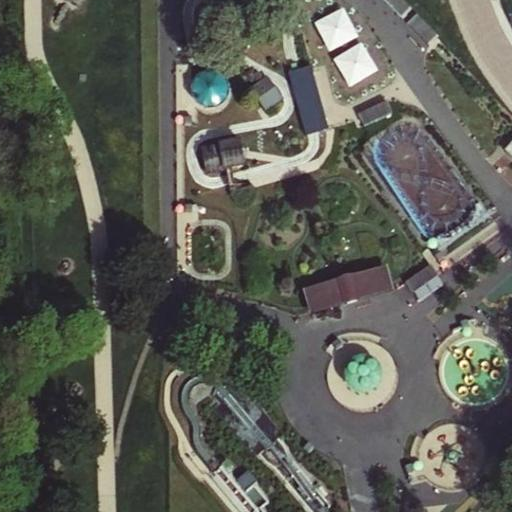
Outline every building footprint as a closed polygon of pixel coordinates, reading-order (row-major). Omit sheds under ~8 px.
[(410,12),(398,0),(380,0),(401,21),(410,12)] [(231,92),(231,87),(229,82),(225,78),(221,75),(216,74),(210,75),(206,77),(202,81),(200,86),(199,91),(201,96),(203,100),(207,104),(212,105),(217,106),(222,104),(226,101),(229,97),(231,92)] [(387,104),(359,118),(365,130),(393,116),(387,104)] [(240,138),(201,149),(209,177),(247,166),(240,138)] [(511,141),(503,150),(511,159),(511,141)] [(434,266),(409,283),(417,293),(442,277),(434,266)] [(505,380),(506,370),(504,360),(498,352),(490,346),(480,342),(470,343),(460,346),(453,353),(447,361),(445,371),(446,381),(451,391),(458,397),(467,402),(476,403),(486,401),(494,397),(501,390),(505,380)] [(484,464),(485,452),(481,442),(474,433),(465,427),(454,424),(443,425),(432,429),(424,437),(419,447),(417,458),(419,469),(424,478),(432,486),(442,490),(454,491),(464,489),(474,483),(481,474),(484,464)]
